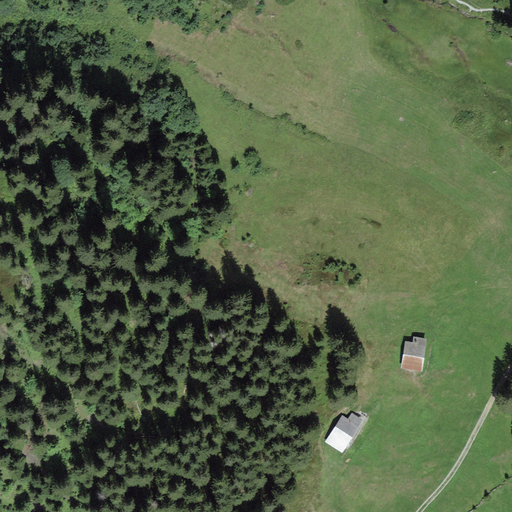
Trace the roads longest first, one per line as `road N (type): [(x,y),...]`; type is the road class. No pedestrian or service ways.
road 1 (track): [(419,511),(468,447),(511,365)]
road 2 (track): [(426,365),(443,310),(511,285)]
